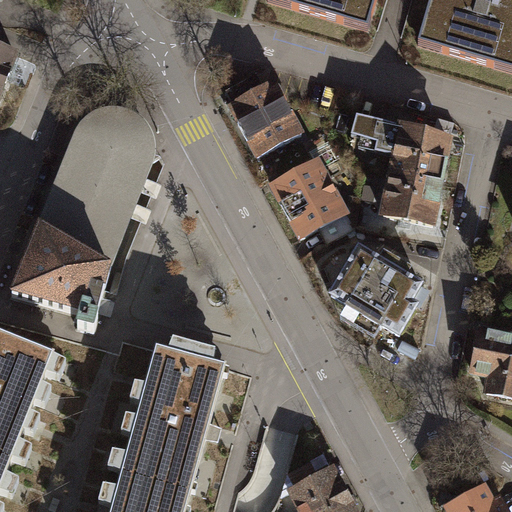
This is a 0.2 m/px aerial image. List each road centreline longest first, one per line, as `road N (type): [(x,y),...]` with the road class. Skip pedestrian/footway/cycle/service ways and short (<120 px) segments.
road 1 (tertiary): [(152,54),(371,456)]
road 2 (residential): [(152,54),(198,40),(243,40),(490,112)]
road 3 (residential): [(429,428),(490,112)]
road 4 (residential): [(22,161),(65,72),(133,19)]
